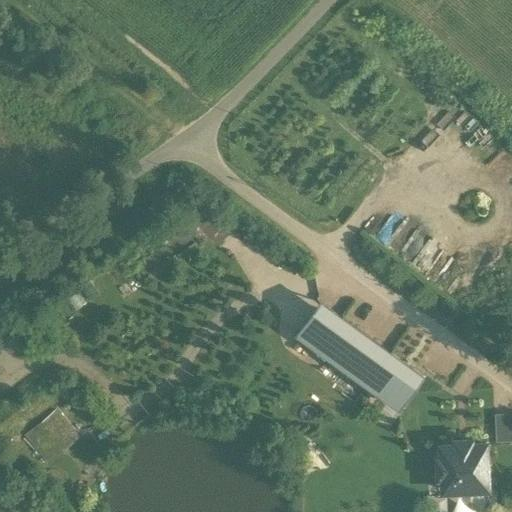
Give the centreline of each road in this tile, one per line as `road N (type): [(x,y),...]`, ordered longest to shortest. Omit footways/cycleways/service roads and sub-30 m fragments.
road 1 (unclassified): [(177,142),(511,386)]
road 2 (track): [(0,11),(177,142)]
road 3 (unclassified): [(177,142),(0,260)]
road 4 (unclassified): [(326,0),(177,142)]
